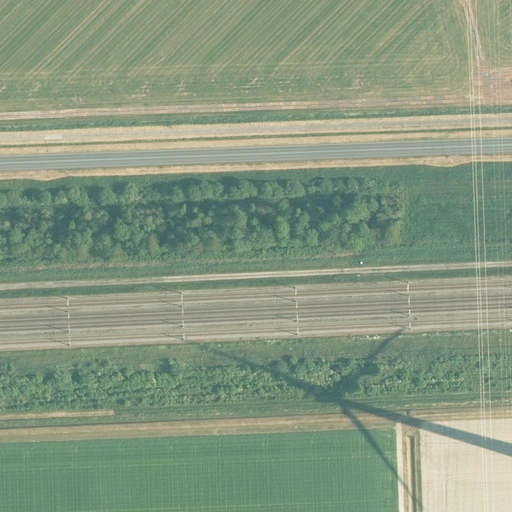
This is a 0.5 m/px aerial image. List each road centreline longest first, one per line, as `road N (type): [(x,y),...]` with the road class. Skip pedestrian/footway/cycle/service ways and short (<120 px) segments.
road 1 (track): [(0,288),(511,265)]
road 2 (trunk): [(511,146),(0,165)]
